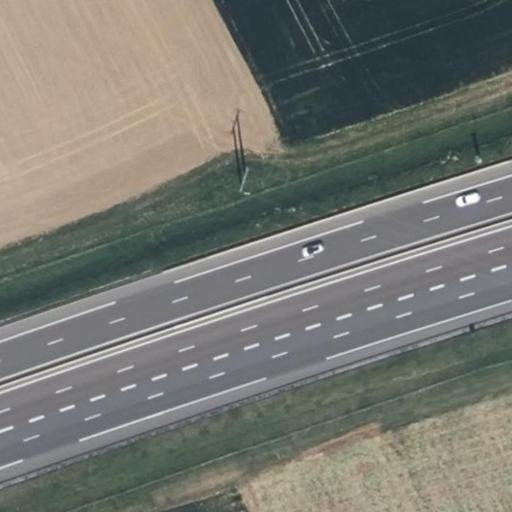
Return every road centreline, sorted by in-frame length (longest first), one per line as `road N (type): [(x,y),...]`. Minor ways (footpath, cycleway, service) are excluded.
road 1 (track): [(0,280),(172,222),(255,157),(280,153),(302,162),(511,106)]
road 2 (motorway): [(0,432),(511,267)]
road 3 (motorway): [(511,193),(0,355)]
road 4 (track): [(511,386),(130,511)]
